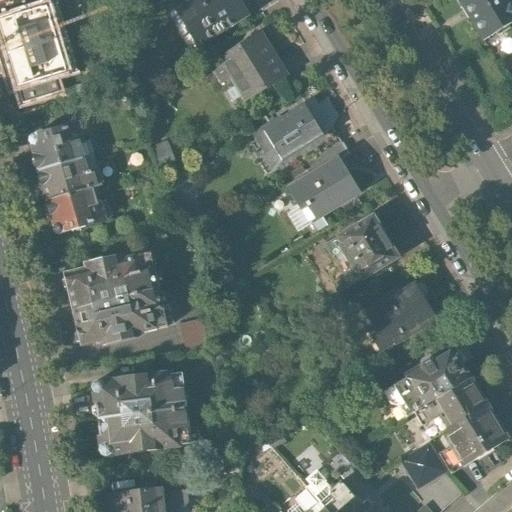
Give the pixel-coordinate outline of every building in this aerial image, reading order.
[(199,47),(254,15),(245,0),(184,0),(175,6),(199,47)] [(511,0),(456,0),(482,41),(511,23),(511,0)] [(34,11),(0,21),(0,49),(15,100),(58,88),(34,11)] [(245,103),(289,78),(263,33),(209,65),(221,84),(231,79),(245,103)] [(264,128),(284,161),(326,135),(305,102),(264,128)] [(77,127),(29,141),(38,175),(84,162),(92,160),(87,144),(83,145),(77,127)] [(361,194),(338,157),(287,188),(298,207),(306,202),(318,221),(361,194)] [(84,162),(38,175),(47,205),(93,192),(98,190),(94,175),(88,176),(84,162)] [(93,192),(47,205),(56,238),(107,224),(102,207),(98,208),(93,192)] [(405,255),(379,212),(327,243),(340,264),(330,271),(343,293),(405,255)] [(84,271),(62,276),(71,314),(158,294),(150,256),(120,263),(119,258),(83,266),(84,271)] [(436,322),(412,284),(364,313),(371,326),(363,331),(379,356),(436,322)] [(71,314),(79,351),(101,346),(102,352),(138,344),(137,338),(167,332),(158,294),(71,314)] [(406,421),(437,402),(470,382),(452,352),(381,395),(389,409),(396,405),(399,410),(406,421)] [(182,375),(94,385),(98,423),(186,413),(182,375)] [(437,402),(454,430),(487,411),(470,382),(437,402)] [(507,443),(487,411),(454,430),(444,437),(463,469),(507,443)] [(190,448),(186,413),(98,423),(102,458),(190,448)] [(428,443),(399,462),(417,491),(447,472),(428,443)] [(187,487),(170,489),(172,506),(189,504),(187,487)] [(167,511),(165,488),(109,493),(110,511),(167,511)] [(374,511),(360,495),(340,511),(374,511)]
